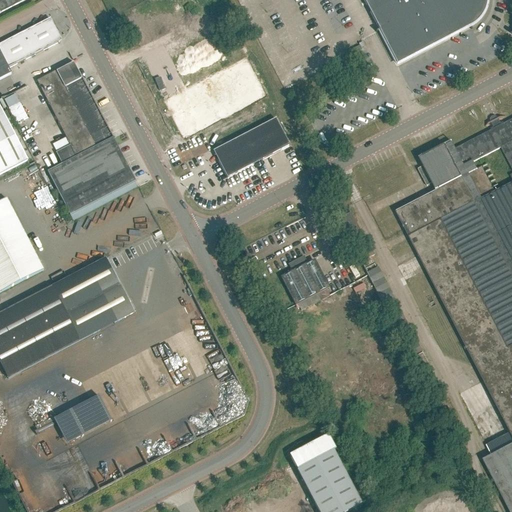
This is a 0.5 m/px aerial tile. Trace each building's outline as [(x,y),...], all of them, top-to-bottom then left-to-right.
[(0,0),(0,12),(25,0),(0,0)] [(363,0),(397,65),(470,27),(466,17),(467,16),(469,15),(470,14),(471,13),(472,12),(473,10),(474,9),(475,7),(476,5),(476,4),(476,2),(476,0),(363,0)] [(60,38),(52,22),(47,21),(0,44),(0,80),(11,75),(8,69),(59,43),(60,38)] [(188,88),(170,97),(188,133),(206,124),(269,91),(250,55),(187,88),(188,88)] [(73,63),(37,82),(57,123),(94,103),(73,63)] [(6,110),(18,104),(12,91),(0,96),(6,110)] [(113,139),(107,127),(94,103),(57,123),(70,147),(56,154),(62,165),(48,173),(70,216),(135,182),(113,139)] [(3,113),(0,114),(0,174),(28,160),(3,113)] [(213,152),(227,179),(290,146),(276,119),(213,152)] [(452,143),(420,160),(424,168),(419,170),(427,187),(435,183),(439,191),(439,190),(440,192),(396,214),(409,239),(511,433),(487,446),(492,457),(484,461),(509,511),(511,511),(511,121),(505,125),(504,124),(502,126),(498,119),(491,123),(494,129),(492,131),(492,132),(456,151),(452,143)] [(0,293),(44,270),(7,199),(0,202),(0,293)] [(350,241),(362,235),(351,213),(339,220),(350,241)] [(113,245),(120,241),(115,232),(108,236),(113,245)] [(361,263),(374,256),(367,242),(354,249),(361,263)] [(330,287),(316,260),(309,263),(305,256),(289,264),(293,272),(281,278),(296,305),(300,303),(304,310),(332,295),(329,288),(330,287)] [(0,367),(6,379),(79,342),(134,314),(106,260),(0,315),(0,367)] [(368,273),(373,283),(384,278),(378,267),(368,273)] [(400,337),(412,359),(423,353),(412,331),(400,337)] [(422,380),(428,392),(439,386),(433,375),(422,380)] [(335,451),(328,437),(289,457),(318,511),(348,511),(361,505),(334,452),(335,451)]
